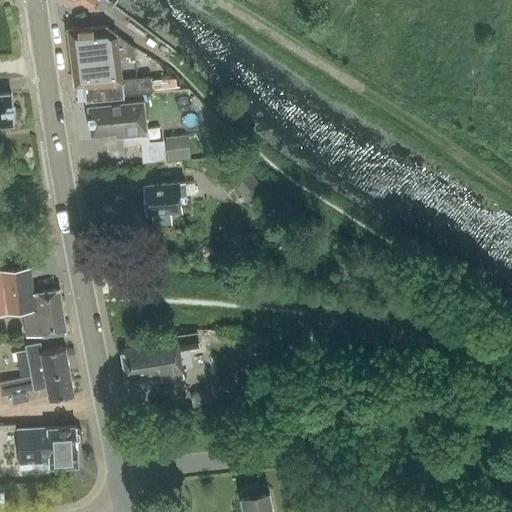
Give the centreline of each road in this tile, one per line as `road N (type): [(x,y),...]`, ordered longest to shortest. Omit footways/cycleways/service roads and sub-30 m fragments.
road 1 (tertiary): [(116,474),(33,3)]
road 2 (unclassified): [(390,511),(287,456),(116,474)]
road 3 (track): [(511,190),(362,89)]
road 4 (unclassified): [(362,89),(215,0)]
